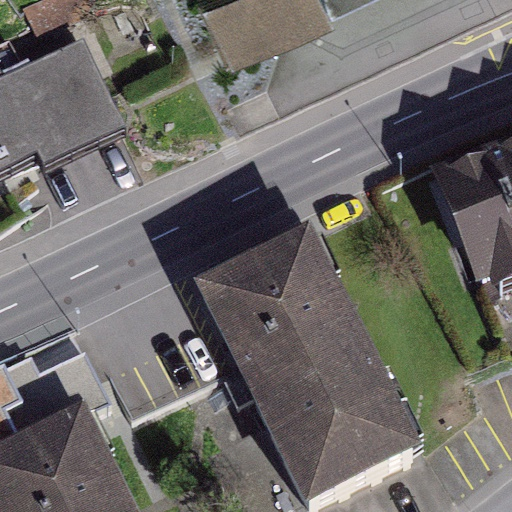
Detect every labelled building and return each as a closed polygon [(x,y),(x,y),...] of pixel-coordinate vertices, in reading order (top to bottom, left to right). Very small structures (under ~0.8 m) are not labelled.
[(345,0),(218,0),(248,63),(352,15),(345,0)] [(60,187),(144,146),(97,50),(0,97),(0,196),(52,171),(60,187)] [(511,299),(511,164),(446,190),(493,307),(511,299)] [(206,296),(309,511),(343,511),(430,471),(319,241),(206,296)] [(144,511),(101,421),(0,469),(0,511),(144,511)]
